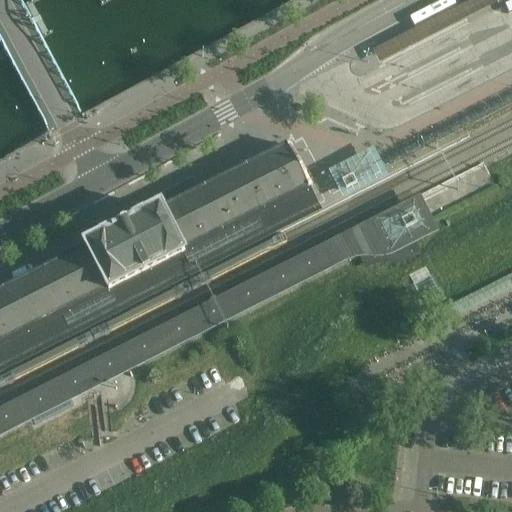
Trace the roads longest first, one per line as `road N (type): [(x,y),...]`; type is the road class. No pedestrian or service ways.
road 1 (tertiary): [(95,180),(412,0)]
road 2 (residential): [(95,180),(0,4)]
road 3 (residential): [(417,511),(430,409),(511,368)]
